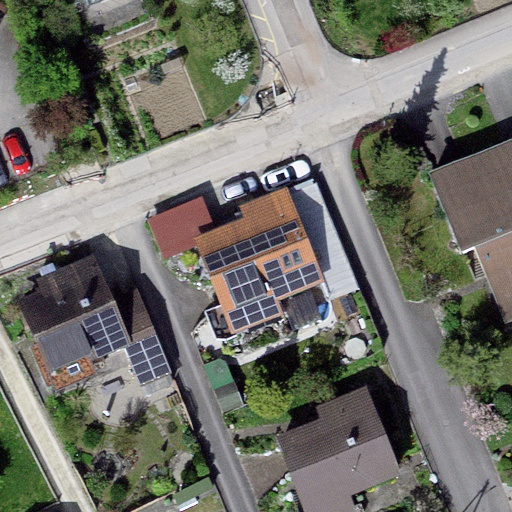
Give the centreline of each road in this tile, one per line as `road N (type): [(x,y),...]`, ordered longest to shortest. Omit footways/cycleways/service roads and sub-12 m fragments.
road 1 (residential): [(481,511),(317,113)]
road 2 (residential): [(317,113),(0,240)]
road 3 (residential): [(511,39),(317,113)]
road 4 (residential): [(272,0),(317,113)]
